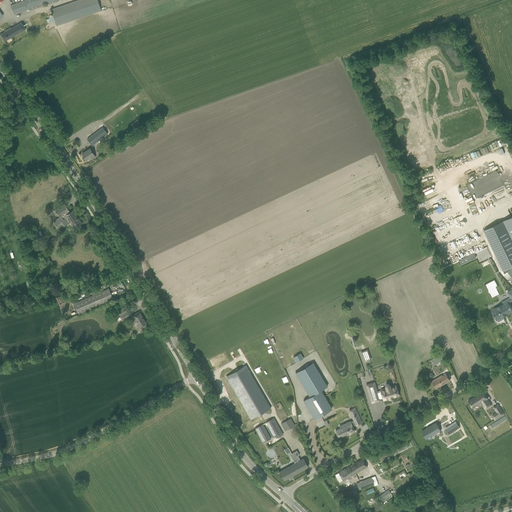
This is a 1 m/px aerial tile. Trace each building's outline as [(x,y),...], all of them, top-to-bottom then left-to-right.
[(24,0),(10,5),(13,14),(22,11),(23,13),(26,12),(26,11),(29,10),(29,11),(31,10),(30,9),(30,8),(46,3),(47,5),(54,2),(53,1),(56,0),(24,0)] [(56,25),(81,17),(101,11),(97,0),(77,0),(75,1),(51,9),(53,15),(55,21),(56,25)] [(0,34),(4,41),(25,29),(21,22),(11,28),(10,27),(6,30),(6,31),(0,34)] [(102,127),(93,134),(87,138),(91,145),(98,140),(107,134),(102,127)] [(90,148),(86,151),(81,154),(86,160),(90,157),(92,160),(96,157),(94,155),(90,148)] [(64,203),(60,206),(52,211),(55,216),(57,215),(59,217),(54,221),(57,226),(61,223),(63,227),(70,222),(74,228),(82,223),(78,218),(77,219),(76,218),(77,217),(73,210),(69,213),(67,211),(66,209),(67,209),(64,203)] [(511,267),(511,216),(484,230),(488,240),(505,273),(508,271),(511,267)] [(474,253),(459,261),(461,264),(476,257),(474,253)] [(108,289),(103,291),(74,303),(79,314),(113,299),(108,289)] [(503,305),(492,310),(493,312),(493,314),(495,317),(496,317),(497,319),(498,322),(504,319),(503,316),(511,311),(511,310),(508,304),(511,301),(511,290),(507,293),(510,299),(502,303),(503,305)] [(207,355),(282,320),(272,300),(198,334),(207,355)] [(122,320),(130,315),(125,307),(118,312),(121,315),(120,316),(122,320)] [(134,314),(132,316),(135,321),(136,320),(138,323),(137,324),(136,325),(137,327),(138,327),(139,326),(140,327),(141,326),(145,323),(139,312),(134,314)] [(435,357),(438,362),(441,361),(446,358),(441,349),(436,352),(438,355),(435,357)] [(361,352),(365,361),(370,359),(367,350),(361,352)] [(300,353),(293,357),(296,362),(303,358),(300,353)] [(314,419),(331,409),(320,391),(327,387),(313,363),(295,373),(310,397),(303,401),(314,419)] [(245,365),(226,376),(251,419),(270,408),(245,365)] [(450,380),(447,376),(447,375),(442,377),(442,376),(431,382),(436,389),(450,380)] [(379,400),(379,399),(383,398),(383,400),(398,396),(395,386),(391,387),(390,385),(389,384),(388,383),(387,383),(386,383),(386,384),(385,384),(384,385),(384,386),(384,387),(385,389),(381,390),(376,392),(376,390),(374,390),(374,388),(376,388),(374,383),(366,385),(371,403),(379,400)] [(473,397),(468,401),(472,408),(481,403),(482,402),(484,405),(489,402),(487,399),(488,399),(483,392),(474,398),(473,397)] [(496,412),(492,415),(494,418),(493,418),(495,420),(504,414),(500,409),(496,412)] [(353,420),(350,421),(339,426),(340,429),(335,431),(338,438),(349,433),(350,434),(355,431),(352,426),(356,425),(356,426),(362,423),(356,411),(350,413),(353,420)] [(412,432),(434,419),(431,414),(409,427),(412,432)] [(274,418),(266,423),(271,434),(273,438),(276,436),(282,433),(274,418)] [(290,419),(281,423),(285,431),(294,426),(290,419)] [(436,423),(421,431),(426,439),(440,430),(436,423)] [(255,429),(263,443),(271,439),(263,424),(255,429)] [(445,430),(448,435),(454,431),(451,426),(445,430)] [(283,470),(279,472),(283,480),(308,467),(305,462),(303,459),(300,460),(297,456),(292,459),(294,463),(283,470)] [(367,467),(365,463),(363,459),(338,472),(343,481),(367,467)] [(359,491),(374,484),(371,477),(356,483),(359,491)] [(405,478),(395,483),(398,490),(410,484),(408,480),(407,481),(405,478)] [(347,498),(351,496),(357,494),(355,489),(345,494),(347,498)] [(382,502),(392,495),(388,490),(378,496),(382,502)]
